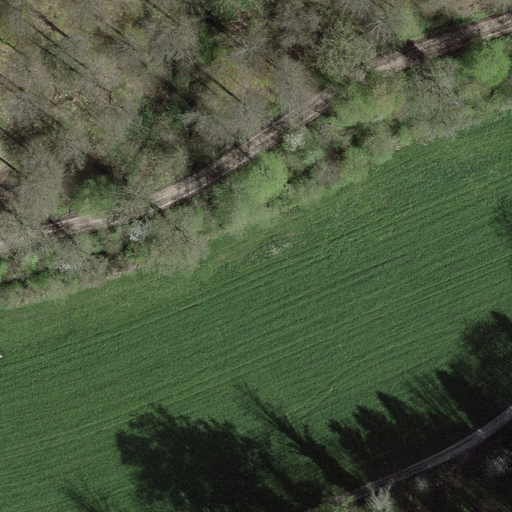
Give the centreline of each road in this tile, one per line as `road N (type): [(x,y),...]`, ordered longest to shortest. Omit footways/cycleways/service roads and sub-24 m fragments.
road 1 (track): [(511,17),(357,80),(192,187),(0,244)]
road 2 (track): [(511,414),(471,444),(333,511)]
